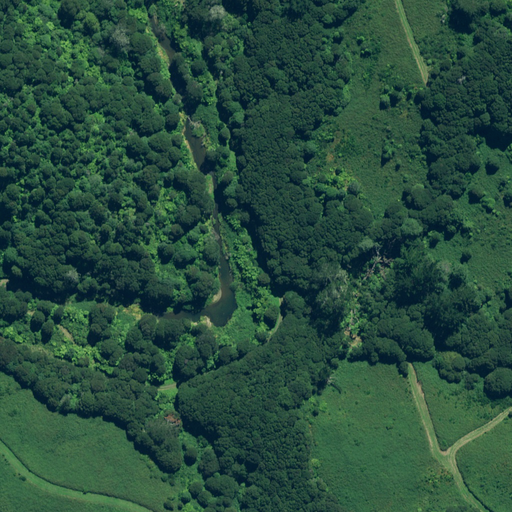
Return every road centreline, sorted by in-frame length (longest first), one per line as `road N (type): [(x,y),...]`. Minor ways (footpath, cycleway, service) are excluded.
road 1 (track): [(179,0),(205,47),(286,301),(283,317),(254,346),(155,390),(72,382),(33,348),(0,337)]
road 2 (track): [(0,440),(45,484),(150,511)]
